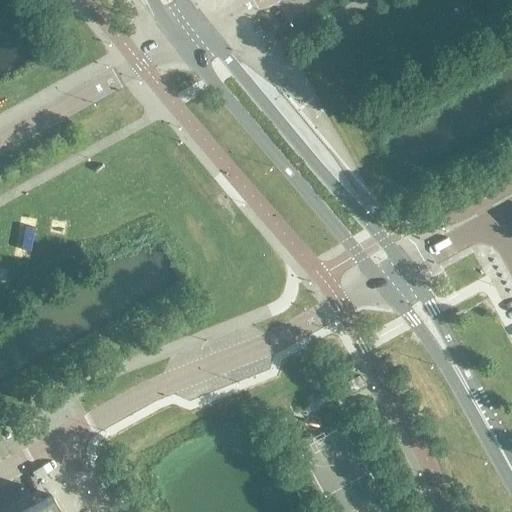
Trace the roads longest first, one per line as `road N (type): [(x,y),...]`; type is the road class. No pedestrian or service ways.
road 1 (residential): [(64,444),(189,375),(315,320),(395,270)]
road 2 (tertiary): [(395,270),(193,38)]
road 3 (tertiary): [(511,468),(395,270)]
road 4 (residential): [(0,144),(193,38)]
